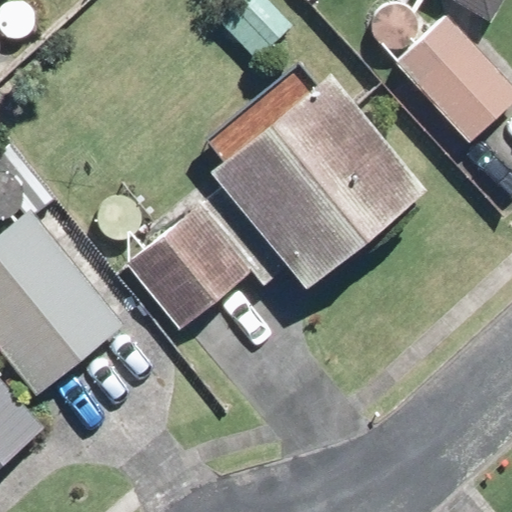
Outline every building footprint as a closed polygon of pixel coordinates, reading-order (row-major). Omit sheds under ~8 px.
[(0,56),(38,25),(17,0),(14,0),(0,12),(0,56)] [(239,0),(219,19),(258,60),(294,27),(269,0),(239,0)] [(455,0),(494,22),(507,0),(455,0)] [(397,60),(472,143),(511,107),(511,85),(448,14),(397,60)] [(430,193),(333,72),(214,170),(225,184),(128,263),(181,329),(254,270),(266,285),(291,265),(311,289),(430,193)] [(126,326),(32,207),(0,232),(0,349),(37,397),(126,326)] [(0,471),(49,427),(0,373),(0,471)]
